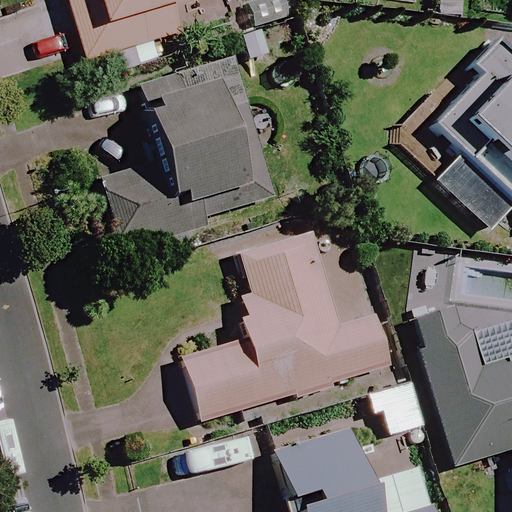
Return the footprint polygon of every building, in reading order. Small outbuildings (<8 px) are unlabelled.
[(63,0),(81,65),(171,39),(163,10),(199,0),(63,0)] [(511,59),(493,41),(460,75),(470,85),(426,131),(458,161),(432,189),(488,243),(511,217),(511,59)] [(242,104),(230,64),(132,93),(152,163),(94,180),(116,258),(202,233),(274,212),(242,104)] [(334,331),(307,239),(233,261),(244,300),(233,303),(246,348),(178,367),(195,425),(385,370),(371,321),(334,331)] [(511,362),(478,372),(462,314),(411,328),(449,470),(510,453),(511,460),(511,362)] [(363,493),(345,434),(270,456),(286,511),(425,511),(416,478),(363,493)]
